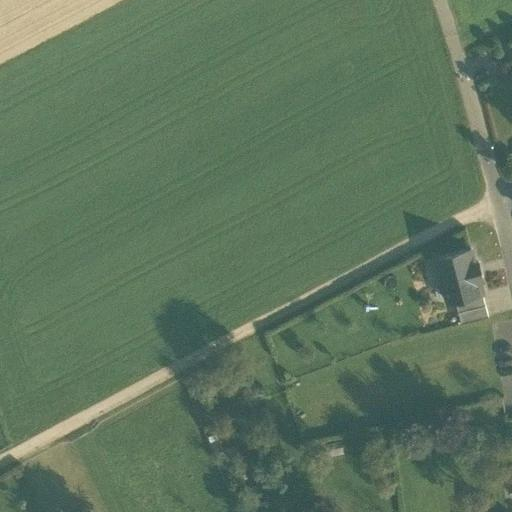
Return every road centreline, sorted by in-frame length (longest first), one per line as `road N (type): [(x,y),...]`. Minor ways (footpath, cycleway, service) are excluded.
road 1 (track): [(0,461),(511,192)]
road 2 (residential): [(452,39),(511,266)]
